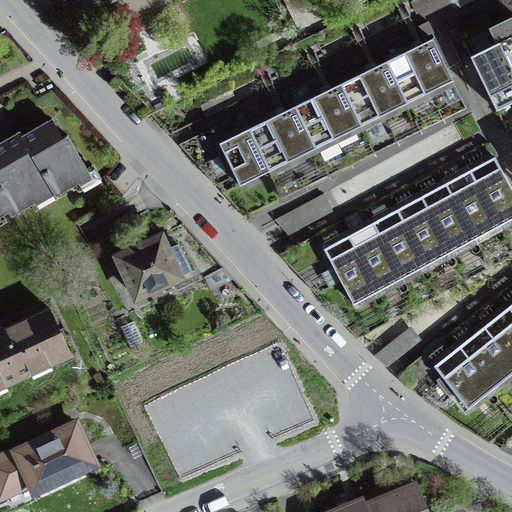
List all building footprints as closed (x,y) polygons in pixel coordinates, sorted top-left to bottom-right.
[(415,0),(411,2),(416,13),(441,0),(415,0)] [(484,50),(471,56),(497,109),(511,102),(511,18),(490,29),(494,36),(498,43),(484,50)] [(428,22),(418,27),(423,37),(433,32),(428,22)] [(386,61),(407,103),(449,83),(453,80),(433,39),(386,61)] [(361,125),(407,103),(386,61),(340,84),(361,125)] [(361,125),(327,142),(338,165),(460,105),(449,83),(407,103),(361,125)] [(327,142),(361,125),(340,84),(294,106),(315,148),(327,142)] [(232,90),(201,105),(206,116),(238,101),(232,90)] [(268,170),(315,148),(294,106),(248,129),(268,170)] [(23,136),(54,191),(56,195),(79,182),(77,178),(88,172),(67,134),(62,136),(52,119),(23,136)] [(239,184),(268,170),(248,129),(219,143),(239,184)] [(0,141),(0,192),(10,210),(12,214),(54,191),(23,136),(20,131),(0,141)] [(511,186),(496,156),(470,170),(499,225),(511,218),(511,186)] [(475,238),(499,225),(470,170),(445,183),(475,238)] [(451,251),(475,238),(445,183),(421,196),(451,251)] [(0,215),(10,210),(0,192),(0,215)] [(427,263),(451,251),(421,196),(398,209),(427,263)] [(403,277),(427,263),(398,209),(373,222),(403,277)] [(378,290),(403,277),(373,222),(349,235),(378,290)] [(162,235),(117,256),(136,296),(190,271),(177,243),(168,248),(162,235)] [(353,303),(378,290),(349,235),(323,249),(353,303)] [(221,268),(203,276),(210,290),(232,280),(221,268)] [(511,360),(511,310),(509,306),(484,326),(511,360)] [(0,386),(70,354),(49,307),(0,329),(0,386)] [(493,387),(511,372),(511,360),(484,326),(460,345),(493,387)] [(468,407),(493,387),(460,345),(434,365),(444,378),(440,381),(449,392),(453,389),(468,407)] [(387,347),(376,356),(386,365),(396,358),(387,347)] [(94,463),(75,423),(19,450),(18,447),(0,455),(0,497),(0,498),(32,483),(35,490),(94,463)] [(501,449),(511,454),(511,438),(501,449)] [(365,506),(367,511),(427,511),(415,484),(365,506)] [(367,511),(365,506),(362,500),(333,511),(367,511)]
